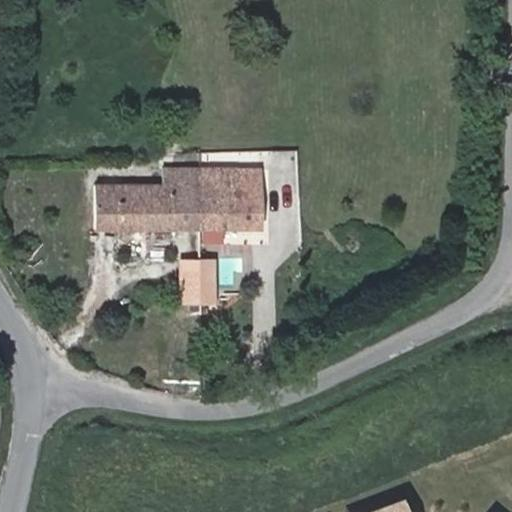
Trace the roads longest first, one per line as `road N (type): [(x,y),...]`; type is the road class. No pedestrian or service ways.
road 1 (track): [(31,381),(224,410),(303,387),(480,290),(511,237)]
road 2 (tertiary): [(0,302),(26,349),(31,381),(32,443),(18,511)]
